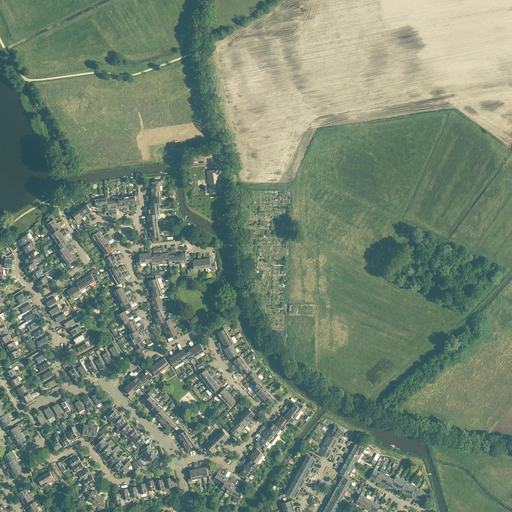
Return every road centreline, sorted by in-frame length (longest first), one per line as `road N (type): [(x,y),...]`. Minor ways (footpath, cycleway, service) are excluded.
road 1 (unclassified): [(511,445),(368,412),(309,378),(272,344),(244,278),(233,174),(204,71),(205,0)]
road 2 (residential): [(267,415),(231,379),(206,333),(159,349)]
road 3 (residential): [(177,464),(112,483),(86,446),(54,458)]
